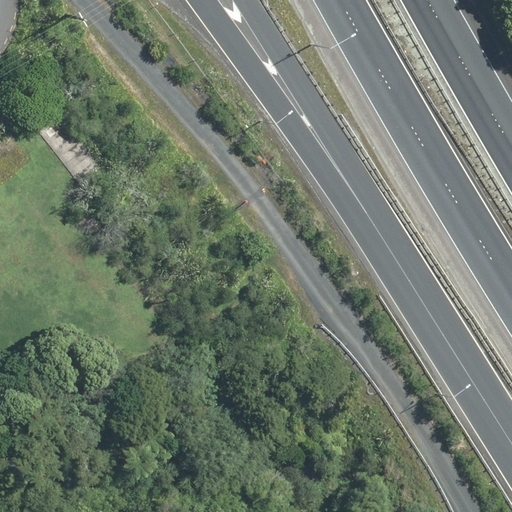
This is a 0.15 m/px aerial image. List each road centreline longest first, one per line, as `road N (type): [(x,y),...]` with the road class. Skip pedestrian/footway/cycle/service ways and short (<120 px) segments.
road 1 (motorway): [(511,445),(324,150)]
road 2 (motorway): [(511,300),(336,0)]
road 3 (motorway): [(324,150),(207,0)]
road 4 (motorway): [(413,0),(511,161)]
road 5 (motorway): [(324,150),(236,0)]
